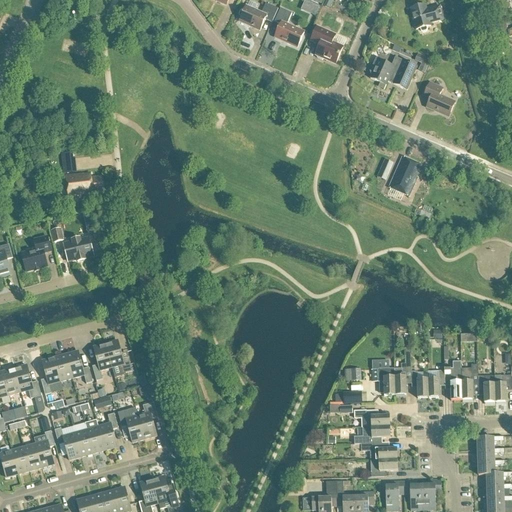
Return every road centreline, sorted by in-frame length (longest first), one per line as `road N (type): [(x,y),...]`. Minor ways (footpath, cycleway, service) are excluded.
road 1 (residential): [(511,182),(334,104)]
road 2 (residential): [(334,104),(227,59),(180,0)]
road 3 (residential): [(453,511),(451,470),(435,456),(434,424),(511,423)]
road 4 (residential): [(0,501),(161,459)]
